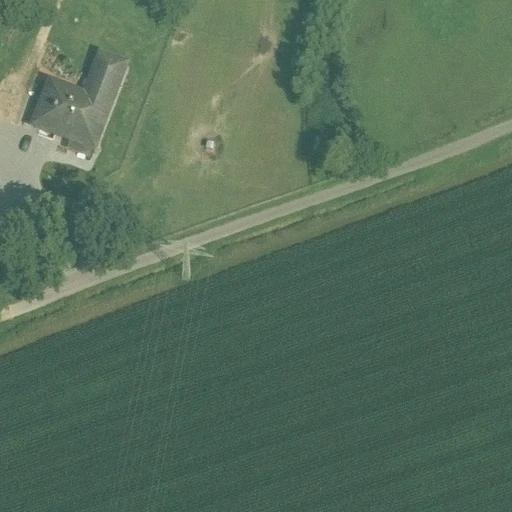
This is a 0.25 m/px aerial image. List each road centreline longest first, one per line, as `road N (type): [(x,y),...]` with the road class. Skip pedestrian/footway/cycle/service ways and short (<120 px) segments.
road 1 (unclassified): [(0,319),(511,125)]
road 2 (track): [(57,0),(10,127)]
